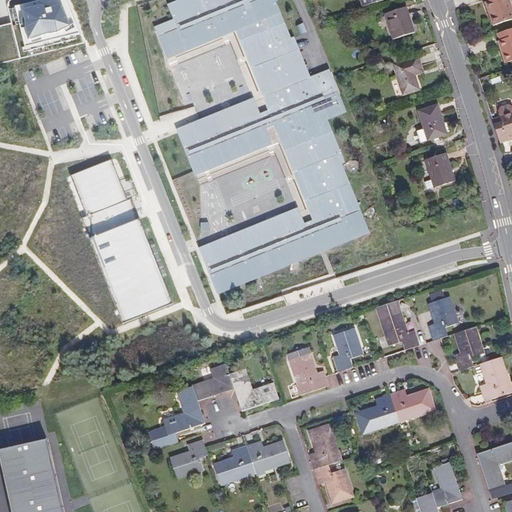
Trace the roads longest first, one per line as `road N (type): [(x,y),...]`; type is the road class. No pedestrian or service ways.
road 1 (residential): [(99,0),(95,28),(215,321),(242,326),(508,245)]
road 2 (residential): [(284,410),(414,370),(443,383),(461,422)]
road 3 (tertiary): [(489,166),(436,0)]
